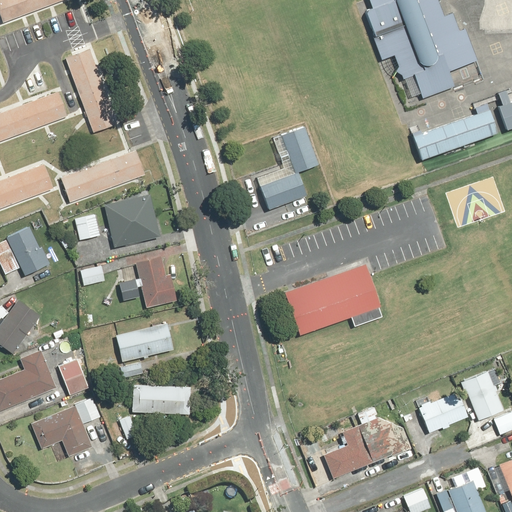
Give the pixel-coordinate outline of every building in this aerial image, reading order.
[(0,0),(0,18),(1,22),(60,0),(0,0)] [(396,56),(413,102),(460,84),(454,67),(477,58),(459,11),(439,19),(431,0),(372,0),(376,9),(367,12),(385,59),(396,56)] [(90,49),(64,58),(92,133),(117,123),(90,49)] [(0,112),(0,140),(67,116),(58,91),(0,112)] [(511,96),(493,104),(500,125),(511,121),(511,96)] [(482,106),(407,132),(415,155),(490,130),(482,106)] [(304,126),(283,133),(297,170),(317,163),(304,126)] [(60,179),(69,202),(143,174),(135,151),(60,179)] [(0,180),(0,207),(52,189),(43,164),(0,180)] [(297,172),(260,186),(268,209),(306,196),(297,172)] [(149,195),(103,205),(113,247),(159,237),(149,195)] [(86,216),(74,219),(79,239),(90,236),(86,216)] [(29,226),(5,238),(23,276),(50,264),(42,246),(39,248),(29,226)] [(160,255),(134,262),(145,307),(176,300),(169,274),(165,275),(160,255)] [(80,270),(84,285),(104,280),(101,265),(80,270)] [(367,266),(285,292),(298,333),(380,307),(367,266)] [(135,279),(118,282),(122,301),(139,297),(135,279)] [(0,345),(12,354),(39,315),(16,299),(0,321),(0,345)] [(92,314),(79,315),(80,326),(93,325),(92,314)] [(115,334),(121,361),(172,349),(165,323),(115,334)] [(0,378),(0,409),(55,388),(39,349),(18,357),(23,369),(0,378)] [(77,358),(58,366),(70,395),(89,388),(77,358)] [(502,408),(486,370),(460,381),(476,419),(502,408)] [(132,384),(130,411),(187,414),(189,386),(132,384)] [(416,406),(427,432),(466,416),(455,390),(416,406)] [(90,446),(74,405),(30,422),(40,448),(60,440),(66,455),(90,446)] [(511,410),(493,418),(500,434),(511,429),(511,410)] [(131,414),(118,420),(127,439),(140,434),(131,414)] [(322,453),(331,477),(409,447),(401,427),(376,416),(340,430),(346,444),(322,453)] [(511,457),(497,463),(511,499),(511,457)] [(484,511),(471,480),(446,490),(455,511),(484,511)] [(423,488),(403,496),(410,511),(417,511),(431,506),(423,488)]
